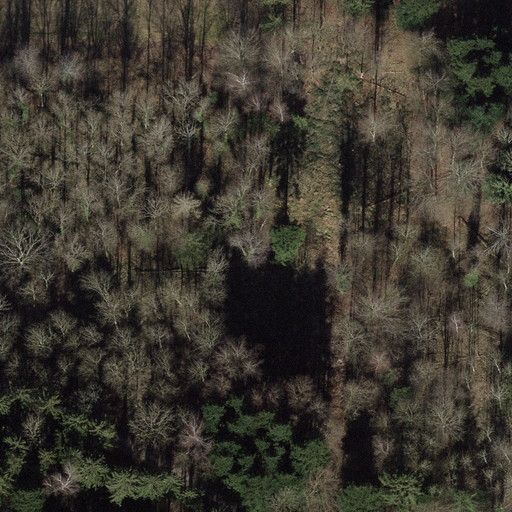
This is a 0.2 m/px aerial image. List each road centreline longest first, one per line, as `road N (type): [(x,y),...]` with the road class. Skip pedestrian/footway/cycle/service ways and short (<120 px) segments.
road 1 (track): [(243,0),(247,34),(238,51),(0,54)]
road 2 (track): [(214,511),(0,396)]
